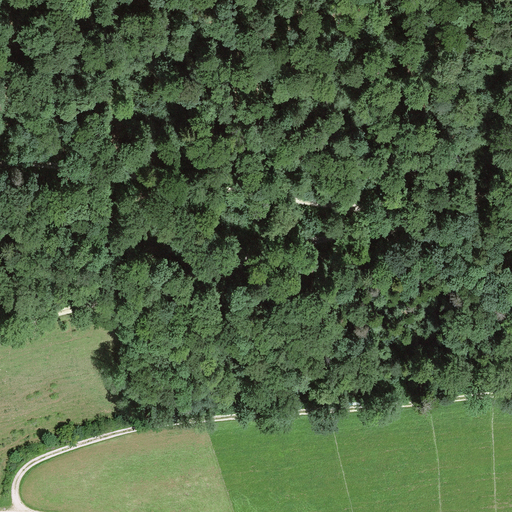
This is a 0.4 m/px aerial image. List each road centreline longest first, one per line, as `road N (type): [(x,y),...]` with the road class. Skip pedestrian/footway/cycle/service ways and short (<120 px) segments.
road 1 (track): [(511,394),(111,432),(17,470),(14,503),(22,511)]
road 2 (track): [(0,328),(400,219)]
road 3 (track): [(400,219),(108,172),(0,163)]
